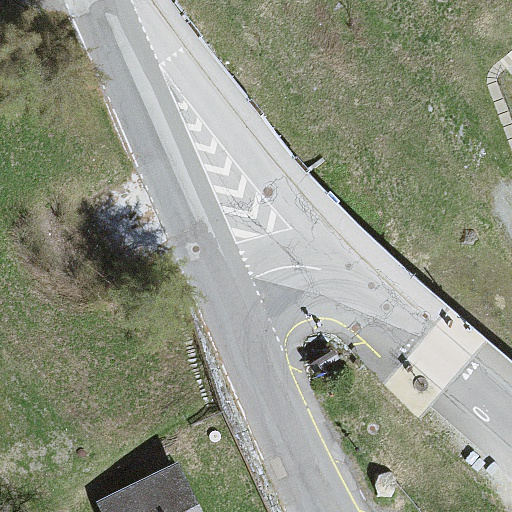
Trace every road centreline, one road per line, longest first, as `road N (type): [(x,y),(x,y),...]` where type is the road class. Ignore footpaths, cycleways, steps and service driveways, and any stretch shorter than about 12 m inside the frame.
road 1 (residential): [(511,417),(149,101)]
road 2 (unclassified): [(149,101),(324,511)]
road 3 (track): [(132,68),(22,55),(0,43)]
